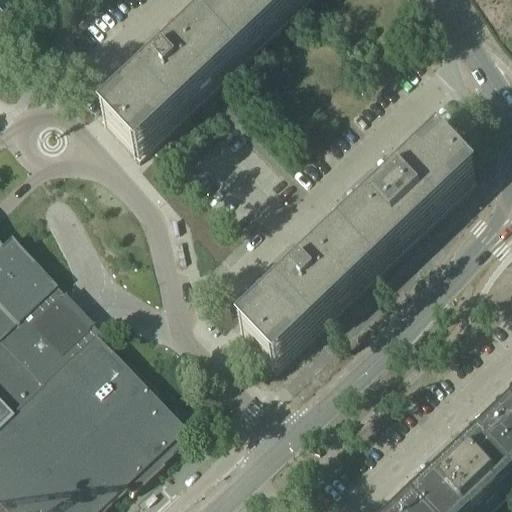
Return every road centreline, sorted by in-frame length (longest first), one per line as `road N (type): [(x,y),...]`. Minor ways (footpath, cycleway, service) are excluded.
road 1 (residential): [(224,292),(471,56)]
road 2 (residential): [(284,449),(187,348),(153,221),(115,180)]
road 3 (tertiary): [(511,216),(284,449)]
road 4 (residential): [(358,511),(511,363)]
road 5 (residential): [(78,133),(50,116),(26,131),(23,149),(33,166),(60,171)]
